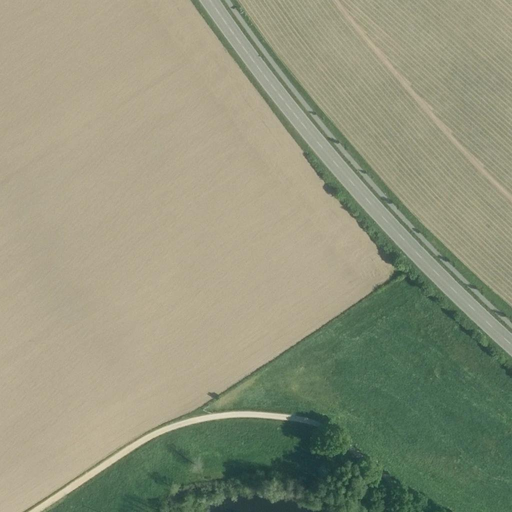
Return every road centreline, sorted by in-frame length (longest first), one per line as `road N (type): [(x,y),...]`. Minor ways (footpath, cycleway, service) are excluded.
road 1 (track): [(442,511),(337,429),(281,414),(221,413),(124,450),(34,511)]
road 2 (primary): [(511,345),(330,158),(210,0)]
